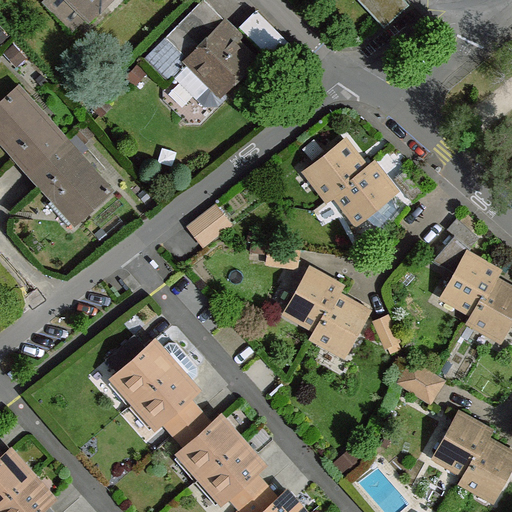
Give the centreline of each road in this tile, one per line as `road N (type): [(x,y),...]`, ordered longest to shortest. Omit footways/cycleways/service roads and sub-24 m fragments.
road 1 (residential): [(54,306),(351,79)]
road 2 (residential): [(511,217),(465,178),(402,105)]
